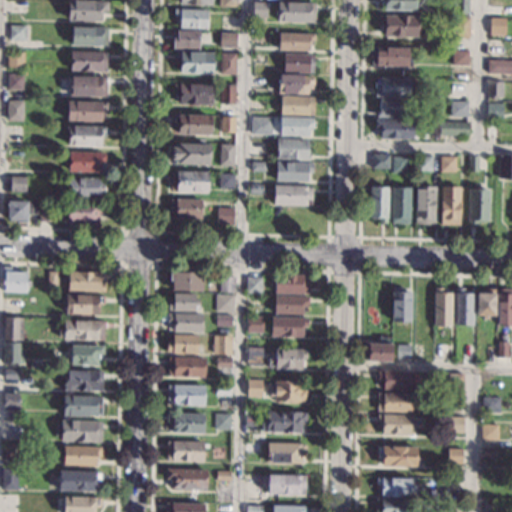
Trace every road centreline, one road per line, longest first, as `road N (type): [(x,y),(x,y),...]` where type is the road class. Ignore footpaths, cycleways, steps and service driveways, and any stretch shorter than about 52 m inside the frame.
road 1 (residential): [(511,262),(140,250)]
road 2 (residential): [(136,511),(140,250)]
road 3 (residential): [(344,259),(347,0)]
road 4 (residential): [(341,511),(344,259)]
road 5 (residential): [(145,0),(140,250)]
road 6 (residential): [(140,250),(0,246)]
